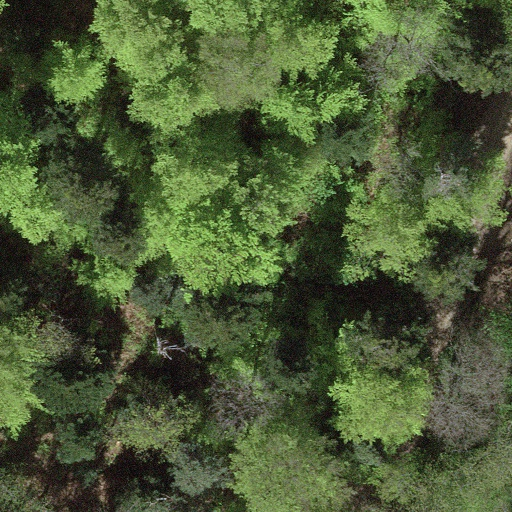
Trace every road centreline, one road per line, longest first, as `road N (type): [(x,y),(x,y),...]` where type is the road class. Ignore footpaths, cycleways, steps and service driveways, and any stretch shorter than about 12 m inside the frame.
road 1 (track): [(364,511),(416,391),(491,166)]
road 2 (track): [(482,511),(492,408),(491,166)]
